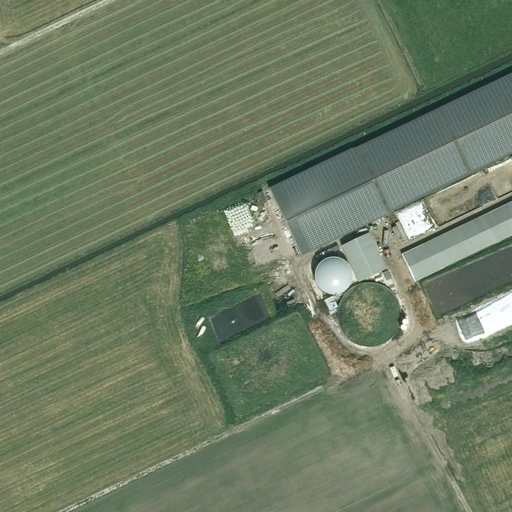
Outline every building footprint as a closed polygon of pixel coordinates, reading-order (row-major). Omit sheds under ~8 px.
[(374,139),(352,150),(383,215),(470,173),(511,153),(511,73),(439,108),(374,139)] [(352,150),(269,190),(300,255),(383,215),(352,150)] [(511,201),(492,211),(401,255),(414,282),(511,235),(511,201)] [(368,234),(338,247),(355,283),(385,270),(368,234)] [(330,261),(334,268),(341,265),(338,258),(330,261)]
